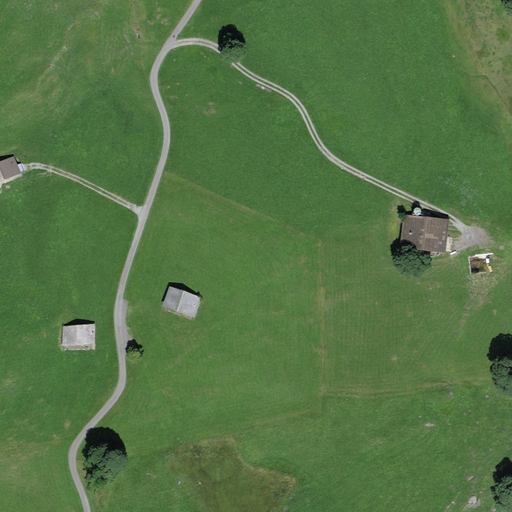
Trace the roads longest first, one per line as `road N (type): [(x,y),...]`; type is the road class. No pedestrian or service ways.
road 1 (track): [(450,216),(334,158),(294,98),(208,42),(164,48)]
road 2 (track): [(28,166),(78,177),(143,213)]
